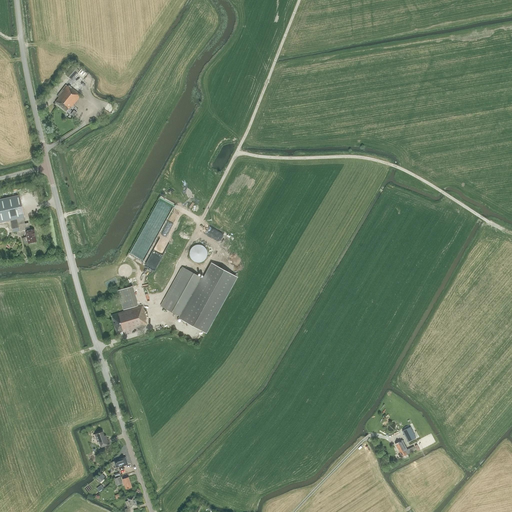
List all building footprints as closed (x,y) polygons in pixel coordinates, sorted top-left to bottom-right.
[(79,70),(74,66),(66,75),(71,79),(79,70)] [(71,88),(66,85),(57,96),(59,98),(55,102),(67,111),(70,107),(71,108),(81,95),(71,88)] [(26,229),(26,230),(26,231),(27,236),(24,237),(23,238),(24,243),(25,243),(28,243),(37,241),(34,229),(30,231),(28,223),(25,224),(23,217),(24,217),(19,195),(0,199),(0,222),(10,220),(11,223),(13,232),(19,230),(19,231),(26,229)] [(169,272),(173,261),(173,237),(160,269),(160,270),(164,272),(169,272)] [(138,241),(131,256),(145,263),(152,248),(138,241)] [(198,245),(197,245),(196,245),(195,245),(194,246),(193,247),(192,247),(192,248),(191,248),(191,249),(190,250),(190,251),(190,252),(190,253),(190,254),(190,255),(190,256),(190,257),(191,258),(192,259),(192,260),(193,260),(194,261),(195,262),(196,262),(197,262),(198,262),(199,262),(200,262),(201,262),(202,262),(203,261),(204,260),(205,260),(205,259),(206,258),(206,257),(207,257),(207,256),(207,255),(207,254),(207,253),(207,252),(207,251),(206,250),(206,249),(206,248),(205,248),(204,247),(204,246),(203,246),(202,246),(201,245),(200,245),(199,245),(198,245)] [(180,316),(179,318),(206,333),(237,277),(212,263),(204,279),(182,267),(161,306),(180,316)] [(108,287),(120,282),(117,277),(106,282),(108,287)] [(118,290),(123,310),(138,306),(132,286),(118,290)] [(142,306),(136,308),(111,315),(117,333),(128,329),(128,330),(147,325),(145,320),(146,319),(142,306)] [(416,438),(410,427),(402,431),(408,442),(416,438)] [(101,448),(109,445),(106,437),(104,438),(102,431),(94,434),(97,442),(99,441),(101,448)] [(407,449),(402,440),(395,444),(402,457),(409,453),(415,450),(413,446),(407,449)] [(116,460),(114,461),(116,467),(122,465),(122,466),(123,466),(128,464),(126,457),(116,460)] [(102,474),(97,478),(100,482),(106,478),(102,474)] [(126,489),(132,487),(129,477),(123,479),(126,489)] [(137,506),(134,496),(127,498),(128,501),(125,502),(127,508),(125,509),(125,511),(129,511),(132,511),(131,508),(137,506)]
